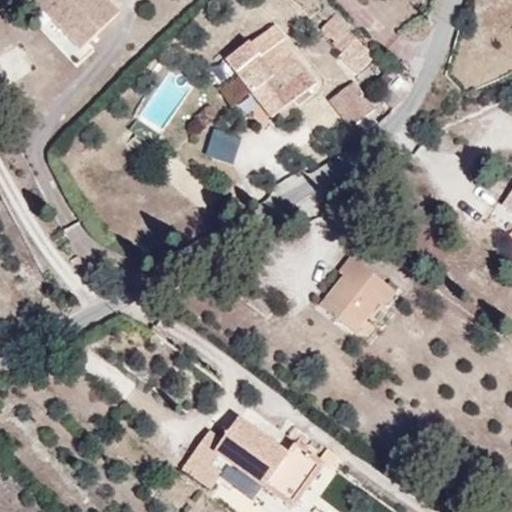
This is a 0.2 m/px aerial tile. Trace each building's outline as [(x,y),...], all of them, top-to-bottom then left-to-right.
[(38,0),(35,3),(81,49),(123,12),(110,0),(38,0)] [(357,80),(378,65),(341,12),(320,27),(357,80)] [(298,104),(324,86),(287,40),(290,37),(276,21),(227,53),(276,119),(283,114),(287,118),(302,109),(298,104)] [(348,127),(375,109),(355,80),(329,98),(348,127)] [(214,124),(206,157),(234,164),(242,130),(214,124)] [(511,181),(496,204),(511,214),(511,181)] [(390,308),(405,290),(354,256),(342,270),(347,274),(322,307),(358,334),(382,303),(390,308)] [(232,459),(294,504),(324,459),(333,465),(340,455),(326,447),(322,456),(295,439),(291,446),(242,411),(225,431),(213,423),(184,467),(213,488),(232,459)]
